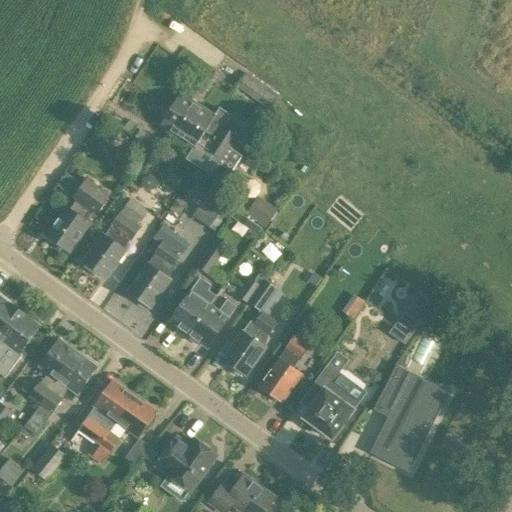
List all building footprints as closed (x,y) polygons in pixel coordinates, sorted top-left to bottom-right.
[(266,115),(277,99),(244,75),(236,86),(262,106),(259,110),(266,115)] [(181,93),(170,109),(239,154),(247,141),(237,135),(237,136),(223,127),(231,115),(220,108),(215,116),(181,93)] [(241,155),(239,154),(170,109),(160,127),(194,148),(197,143),(221,158),(217,164),(231,172),(241,155)] [(141,161),(150,150),(139,142),(131,154),(141,161)] [(65,207),(45,235),(68,251),(88,224),(87,223),(94,214),(96,216),(111,196),(87,178),(72,198),(76,201),(70,211),(65,207)] [(268,215),(280,197),(260,183),(248,201),(268,215)] [(110,227),(111,228),(105,237),(102,235),(82,262),(105,278),(125,251),(124,251),(141,227),(138,225),(147,212),(130,199),(110,227)] [(215,232),(230,209),(218,202),(203,224),(215,232)] [(256,235),(261,229),(234,209),(229,215),(256,235)] [(153,254),(155,255),(147,265),(146,264),(126,292),(150,308),(169,280),(168,279),(175,269),(173,267),(182,255),(173,248),(180,237),(163,225),(153,239),(160,245),(153,254)] [(207,274),(219,257),(209,249),(197,266),(207,274)] [(166,321),(185,335),(208,305),(214,297),(204,290),(208,286),(197,279),(188,291),(166,321)] [(237,296),(248,304),(261,287),(250,279),(237,296)] [(276,288),(265,281),(261,287),(249,304),(260,311),(276,288)] [(419,295),(400,321),(416,333),(435,306),(419,295)] [(0,334),(18,311),(0,297),(0,334)] [(216,311),(208,305),(185,335),(204,348),(225,318),(225,317),(233,306),(224,300),(216,311)] [(18,311),(0,334),(0,354),(7,345),(19,353),(39,326),(18,311)] [(276,323),(259,311),(241,333),(222,361),(244,377),(264,349),(266,348),(268,335),(276,323)] [(281,403),(300,376),(291,369),(308,347),(294,336),(280,356),(258,387),(281,403)] [(39,367),(48,374),(41,384),(30,400),(39,406),(77,354),(58,341),(39,367)] [(77,354),(39,406),(40,407),(25,428),(36,436),(63,399),(61,398),(69,388),(78,395),(97,368),(77,354)] [(394,404),(369,454),(405,471),(434,415),(422,409),(429,393),(415,386),(420,377),(396,365),(380,397),(394,404)] [(333,438),(353,411),(353,412),(354,410),(358,404),(330,383),(335,376),(325,368),(307,393),(317,400),(304,417),(303,418),(304,419),(314,426),(313,426),(322,432),(331,439),(332,440),(333,439),(333,438)] [(95,405),(107,413),(99,425),(82,449),(92,456),(134,397),(112,381),(95,405)] [(102,463),(120,439),(127,428),(140,437),(157,413),(134,397),(92,456),(102,463)] [(0,427),(11,412),(0,404),(0,427)] [(188,447),(176,438),(155,465),(168,474),(167,475),(190,492),(216,456),(193,439),(188,447)] [(149,446),(140,439),(125,458),(135,466),(149,446)] [(32,471),(46,482),(65,456),(51,445),(32,471)] [(0,478),(12,488),(24,471),(9,460),(0,471),(0,478)] [(243,476),(233,490),(224,483),(209,503),(221,511),(227,511),(233,504),(243,511),(264,511),(274,498),(243,476)] [(0,509),(0,511),(16,511),(24,503),(12,494),(0,509)]
